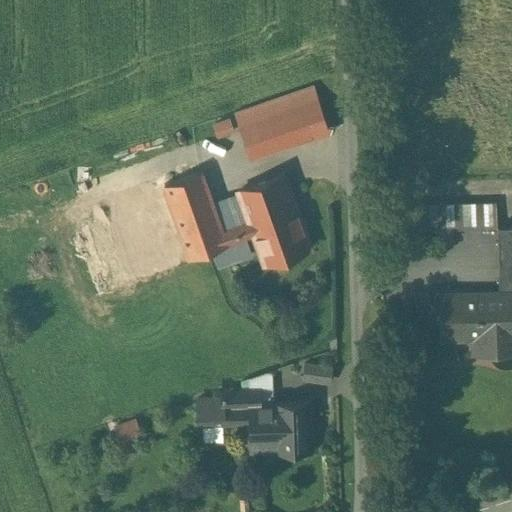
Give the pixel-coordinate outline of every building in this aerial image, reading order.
[(312,134),(296,88),(214,116),(230,162),(312,134)] [(251,238),(245,218),(221,226),(203,170),(148,188),(172,263),(251,238)] [(245,218),(251,238),(259,263),(310,246),(287,174),(236,190),(245,218)] [(496,202),(403,205),(404,230),(497,228),(497,227),(496,202)] [(130,209),(92,222),(110,276),(152,261),(146,242),(142,244),(130,209)] [(511,226),(497,227),(497,228),(499,291),(511,290),(511,226)] [(511,290),(499,291),(441,292),(442,337),(496,335),(496,349),(511,348),(511,290)] [(333,381),(335,361),(307,358),(304,377),(333,381)] [(314,449),(313,400),(261,401),(261,387),(220,387),(220,395),(196,395),(197,428),(248,427),(248,450),(314,449)] [(115,421),(125,450),(147,443),(137,414),(115,421)]
